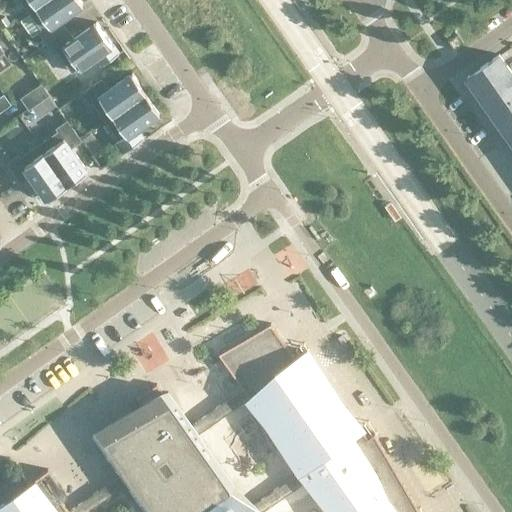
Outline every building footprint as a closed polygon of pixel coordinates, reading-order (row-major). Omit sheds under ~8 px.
[(22,0),(29,10),(44,0),(22,0)] [(83,2),(81,0),(44,0),(29,10),(43,29),(40,32),(47,42),(67,28),(60,18),(83,2)] [(5,16),(0,19),(0,23),(3,28),(10,22),(5,16)] [(74,38),(67,28),(47,42),(55,52),(58,50),(72,71),(96,55),(103,65),(119,53),(97,22),(74,38)] [(511,71),(500,54),(468,76),(511,139),(511,71)] [(93,101),(107,120),(146,92),(133,72),(109,89),(102,78),(83,92),(90,103),(93,101)] [(22,97),(29,108),(49,94),(41,83),(22,97)] [(160,111),(146,92),(107,120),(119,138),(116,140),(124,152),(144,138),(137,127),(160,111)] [(0,96),(0,109),(1,111),(12,104),(4,93),(0,96)] [(59,131),(40,144),(68,184),(87,170),(71,147),(81,140),(67,120),(57,128),(59,131)] [(99,143),(92,133),(82,140),(89,150),(99,143)] [(68,184),(40,144),(21,157),(19,155),(8,162),(22,182),(32,174),(49,198),(68,184)] [(416,511),(419,510),(375,433),(368,438),(306,350),(295,358),(271,323),(219,353),(244,388),(192,425),(168,392),(164,394),(157,384),(137,398),(143,406),(94,435),(122,474),(69,511),(43,473),(30,482),(21,471),(0,489),(0,511),(416,511)] [(134,374),(130,368),(123,372),(127,378),(134,374)]
